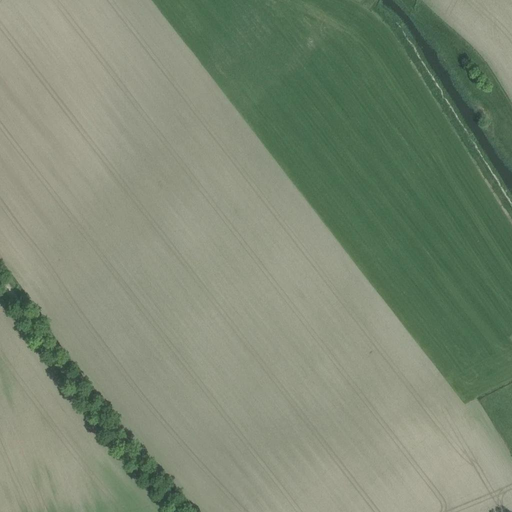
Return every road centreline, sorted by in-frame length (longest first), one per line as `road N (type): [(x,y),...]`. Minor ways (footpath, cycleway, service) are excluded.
road 1 (track): [(0,278),(112,432),(182,511)]
road 2 (track): [(370,4),(398,24),(511,206)]
